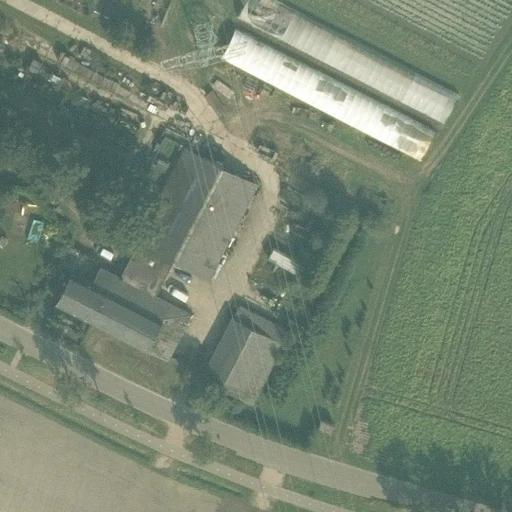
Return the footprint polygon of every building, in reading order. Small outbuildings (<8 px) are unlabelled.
[(245,0),(236,17),(443,125),(458,97),(273,0),(245,0)] [(236,29),(221,58),(420,161),(435,132),(236,29)] [(56,303),(167,360),(190,314),(157,297),(173,263),(210,281),(259,186),(184,148),(133,248),(134,249),(116,284),(96,274),(88,290),(68,279),(56,303)] [(169,164),(159,159),(155,167),(165,172),(169,164)] [(306,265),(273,248),(268,259),(300,276),(306,265)] [(252,404),(261,386),(289,332),(239,306),(202,378),(252,404)] [(331,434),(335,425),(322,419),(317,429),(331,434)]
